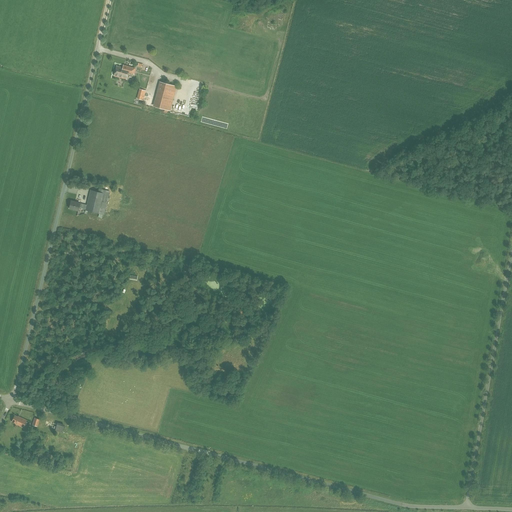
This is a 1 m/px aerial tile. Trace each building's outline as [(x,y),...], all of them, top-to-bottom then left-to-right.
[(117,66),(114,76),(126,79),(128,72),(134,74),(135,68),(125,66),(125,68),(117,66)] [(176,86),(162,82),(155,107),(170,110),(176,86)] [(107,202),(102,201),(104,193),(91,190),(87,205),(80,203),(71,201),(69,208),(78,211),(79,208),(86,209),(86,210),(99,213),(99,214),(104,215),(107,202)] [(68,390),(72,392),(76,394),(79,388),(70,385),(68,390)] [(27,420),(20,417),(19,417),(15,415),(12,421),(15,423),(15,424),(23,427),(27,420)] [(45,425),(52,427),(51,429),(55,430),(62,432),(64,424),(58,422),(53,421),(47,419),(45,425)]
